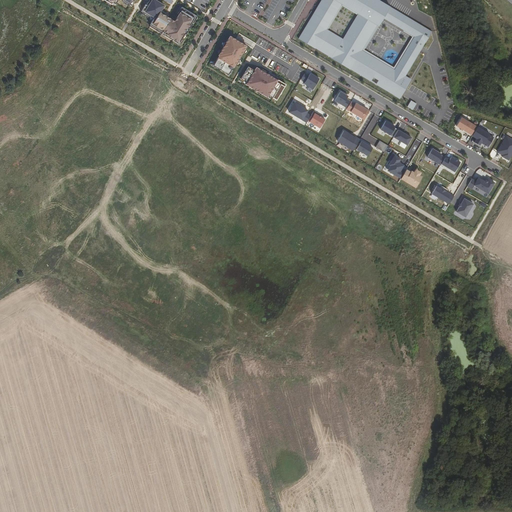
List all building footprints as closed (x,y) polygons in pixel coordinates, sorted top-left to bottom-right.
[(192,23),(192,22),(194,23),(198,16),(182,7),(178,14),(179,15),(176,20),(175,22),(171,19),(165,16),(160,13),(161,11),(164,5),(155,0),(148,0),(141,12),(143,12),(149,16),(150,17),(151,15),(155,17),(150,25),(151,25),(150,27),(157,31),(157,29),(158,29),(167,35),(166,37),(173,40),(174,39),(175,40),(180,43),(182,40),(185,34),(186,35),(190,28),(189,28),(189,27),(192,23)] [(369,64),(358,57),(362,50),(382,17),(389,6),(382,2),(378,0),(327,0),(326,2),(325,2),(317,16),(318,16),(314,22),(311,20),(303,32),(302,32),(298,38),(305,43),(306,42),(371,81),(373,77),(378,80),(376,84),(394,95),(393,96),(399,99),(404,91),(403,90),(404,88),(405,88),(410,80),(405,76),(432,31),(424,27),(406,16),(399,27),(415,37),(395,70),(373,57),(369,64)] [(406,16),(389,6),(382,17),(399,27),(406,16)] [(246,46),(230,36),(226,43),(223,47),(221,51),(219,54),(218,56),(219,56),(215,62),(213,66),(215,67),(226,73),(228,75),(231,70),(233,70),(233,71),(238,62),(240,58),(242,55),(241,54),(242,53),(244,50),(246,46)] [(373,57),(362,50),(358,57),(369,64),(373,57)] [(268,74),(256,67),(254,70),(248,67),(241,78),(248,82),(247,83),(246,84),(249,86),(253,89),(255,90),(259,92),(267,97),(268,95),(272,98),(273,96),(277,99),(285,86),(278,83),(279,80),(268,74)] [(309,76),(304,74),(301,79),(305,82),(304,84),(313,89),(320,79),(310,73),(309,76)] [(347,108),(351,102),(347,99),(348,96),(340,92),(335,101),(347,108)] [(412,110),(416,103),(411,100),(407,107),(412,110)] [(303,106),(295,102),(289,112),(307,123),(308,121),(311,116),(306,113),(308,111),(302,107),(303,106)] [(347,109),(362,119),(367,110),(356,103),(355,104),(351,102),(347,108),(347,109)] [(311,116),(308,121),(320,128),(325,120),(321,117),(318,115),(319,114),(314,111),(311,116)] [(456,126),(472,136),(477,127),(461,117),(456,126)] [(381,129),(394,137),(398,130),(394,127),(394,126),(386,121),(381,129)] [(472,136),(477,139),(475,143),(479,146),(481,143),(487,146),(489,146),(494,138),(489,135),(490,134),(478,127),(477,127),(472,136)] [(394,137),(407,145),(411,138),(398,130),(394,137)] [(338,141),(354,151),(355,148),(360,140),(356,137),(356,138),(344,131),(338,141)] [(509,160),(511,154),(511,139),(506,136),(497,152),(501,154),(502,153),(503,154),(502,155),(502,156),(509,160)] [(380,140),(375,147),(384,152),(388,145),(380,140)] [(368,156),(373,148),(362,141),(357,149),(368,156)] [(441,164),(445,158),(441,155),(441,154),(432,149),(427,157),(441,165),(441,164)] [(387,171),(401,179),(407,169),(407,167),(399,162),(401,159),(392,154),(390,159),(392,160),(389,165),(390,166),(387,171)] [(445,158),(441,164),(455,172),(460,162),(451,157),(449,160),(445,158)] [(401,179),(415,188),(422,177),(407,169),(401,179)] [(454,185),(459,187),(464,176),(459,174),(454,185)] [(476,181),(472,179),(468,186),(472,189),(474,185),(488,193),(494,183),(489,179),(488,181),(485,180),(484,181),(478,178),(476,181)] [(432,194),(449,204),(454,196),(446,192),(440,188),(436,186),(432,194)] [(456,212),(465,217),(473,204),(468,201),(469,199),(463,196),(459,202),(460,203),(461,204),(459,207),(456,212)]
